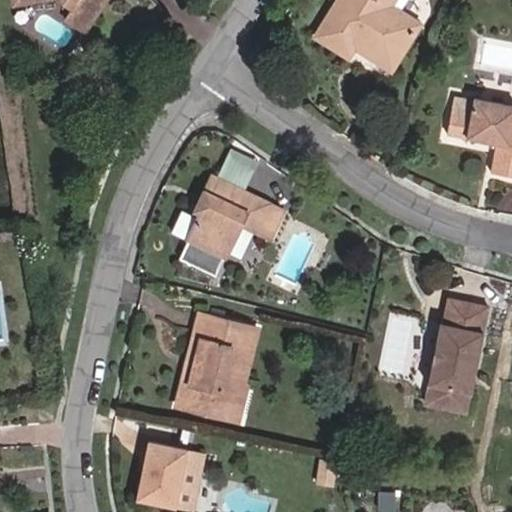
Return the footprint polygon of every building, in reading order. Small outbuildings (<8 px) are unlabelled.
[(78,24),(85,14),(65,0),(58,11),(78,24)] [(65,0),(85,14),(94,0),(65,0)] [(332,0),(316,26),(347,44),(352,35),(355,29),(361,17),(371,23),(364,34),(393,50),(416,15),(390,0),(332,0)] [(393,50),(364,34),(355,29),(352,35),(386,58),(393,50)] [(134,75),(147,85),(161,66),(146,58),(134,75)] [(474,114),(469,138),(493,143),(488,170),(511,176),(511,139),(510,140),(511,129),(511,103),(479,95),(474,114)] [(448,133),(469,138),(474,114),(453,109),(448,133)] [(252,150),(237,144),(230,159),(244,166),(252,150)] [(225,249),(233,233),(242,215),(255,222),(268,195),(214,169),(205,186),(211,189),(201,207),(199,213),(189,232),(201,238),(225,249)] [(211,189),(205,186),(195,204),(201,207),(211,189)] [(268,195),(255,222),(273,231),(287,204),(268,195)] [(189,232),(199,213),(188,207),(182,218),(186,230),(189,232)] [(432,317),(420,376),(464,385),(468,386),(483,298),(440,290),(436,317),(432,317)] [(234,375),(241,377),(256,316),(198,301),(193,324),(202,327),(194,358),(185,356),(177,394),(227,405),(234,375)] [(193,324),(185,356),(194,358),(202,327),(193,324)] [(247,378),(241,377),(234,375),(227,405),(239,409),(247,378)] [(464,385),(420,376),(417,392),(461,401),(464,385)] [(147,434),(136,492),(175,499),(186,442),(147,434)] [(201,444),(186,442),(175,499),(190,502),(201,444)] [(397,489),(382,490),(383,507),(398,506),(397,489)]
